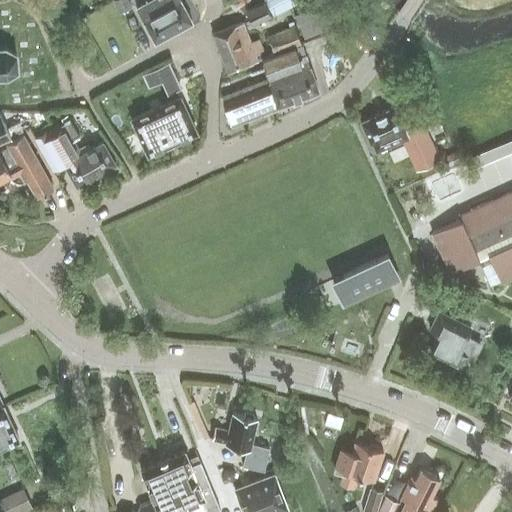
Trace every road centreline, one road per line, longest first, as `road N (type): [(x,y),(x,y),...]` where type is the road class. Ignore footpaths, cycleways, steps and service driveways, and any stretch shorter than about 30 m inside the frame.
road 1 (tertiary): [(511,462),(367,395),(247,369),(109,358),(62,334),(21,293)]
road 2 (tertiary): [(209,166),(342,103),(417,0)]
road 3 (tertiary): [(21,293),(90,223),(209,166)]
road 4 (residential): [(209,166),(211,69),(202,32),(213,0)]
